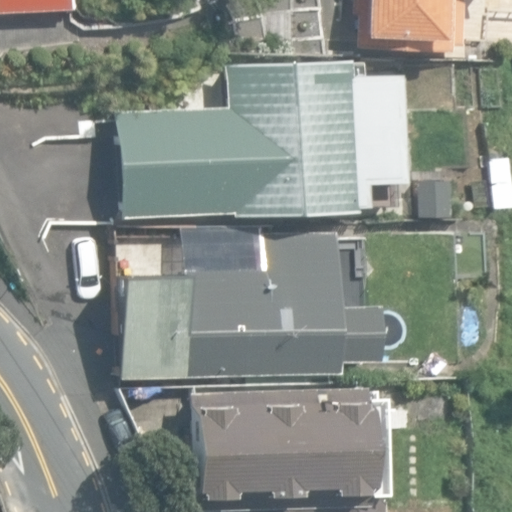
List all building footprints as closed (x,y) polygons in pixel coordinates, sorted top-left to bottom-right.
[(350,45),(440,54),(441,0),(345,0),(345,15),(351,15),(350,45)] [(109,104),(113,216),(357,208),(356,184),(394,182),(390,70),(343,71),(342,54),(220,58),(221,100),(109,104)] [(410,104),(442,103),(441,61),(409,62),(410,104)] [(456,107),(485,106),(484,69),(455,70),(456,107)] [(507,147),(476,149),(480,216),(510,215),(507,147)] [(113,377),(328,373),(329,358),(370,359),(368,300),(329,300),(328,226),(258,227),(259,264),(111,266),(113,377)] [(451,234),(452,278),(478,277),(477,233),(451,234)] [(271,511),(377,511),(374,396),(356,396),(355,385),(181,390),(184,510),(268,508),(271,511)]
